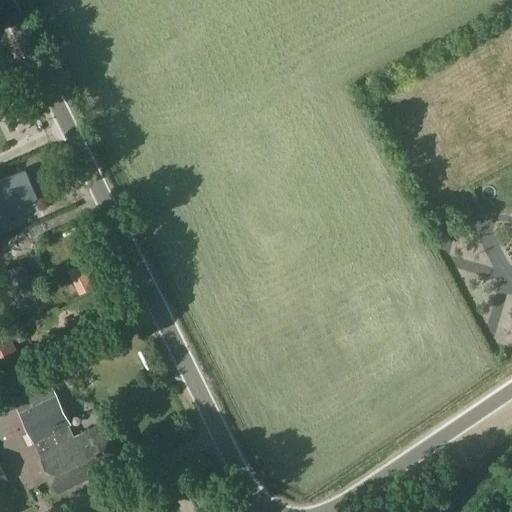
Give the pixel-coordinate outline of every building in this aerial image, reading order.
[(0,214),(39,198),(27,171),(0,182),(0,214)] [(3,235),(0,235),(0,257),(9,255),(3,235)] [(17,307),(36,299),(24,263),(4,270),(17,307)] [(0,365),(20,355),(4,324),(0,326),(0,365)] [(49,379),(11,397),(39,454),(40,453),(58,492),(120,462),(102,423),(74,437),(69,425),(72,424),(49,379)] [(0,511),(16,511),(17,511),(3,482),(8,480),(0,463),(0,511)]
